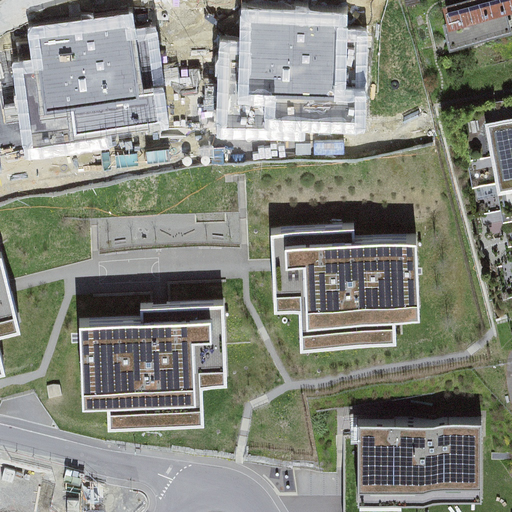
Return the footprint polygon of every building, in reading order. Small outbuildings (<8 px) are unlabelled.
[(2,0),(0,0),(0,15),(8,12),(2,0)] [(511,0),(483,0),(444,11),(449,27),(444,28),(450,50),(510,34),(505,15),(511,12),(511,0)] [(511,125),(491,130),(511,236),(511,125)] [(349,235),(274,239),(278,311),(301,310),(303,350),(392,344),(391,323),(417,322),(413,247),(350,251),(349,235)] [(0,373),(1,373),(0,368),(0,336),(15,333),(0,277),(0,373)] [(145,329),(82,332),(85,410),(110,409),(111,429),(201,425),(199,386),(223,385),(220,311),(144,314),(145,329)] [(479,431),(360,432),(360,503),(479,503),(479,431)] [(0,511),(22,511),(23,496),(0,496),(0,511)]
